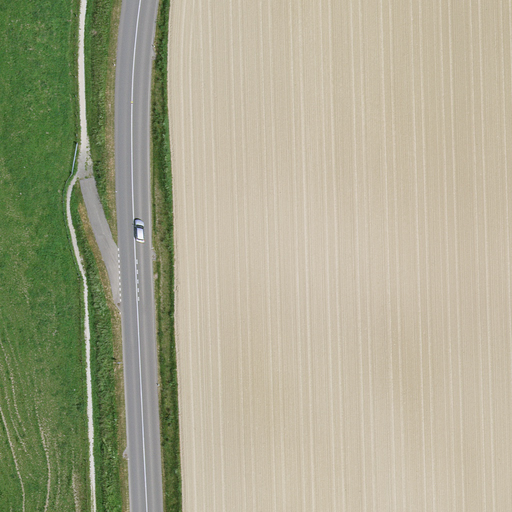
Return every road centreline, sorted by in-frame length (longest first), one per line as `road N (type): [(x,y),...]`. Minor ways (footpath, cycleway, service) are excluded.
road 1 (secondary): [(146,511),(130,159),(140,0)]
road 2 (track): [(85,161),(116,264),(135,277)]
